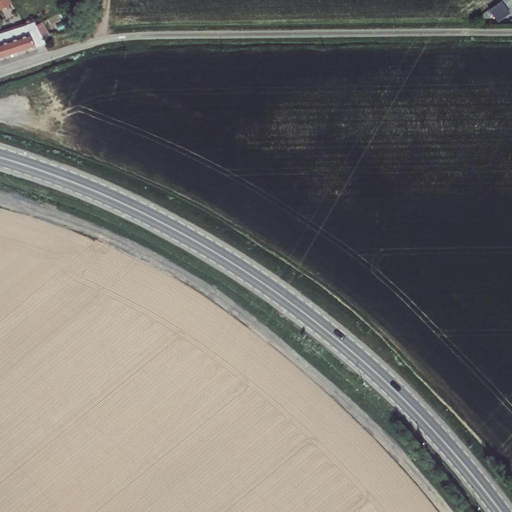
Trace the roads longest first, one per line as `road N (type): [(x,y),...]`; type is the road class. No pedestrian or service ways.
road 1 (secondary): [(0,157),(135,209),(268,286),(396,391),(500,511)]
road 2 (residential): [(511,32),(123,37),(0,72)]
